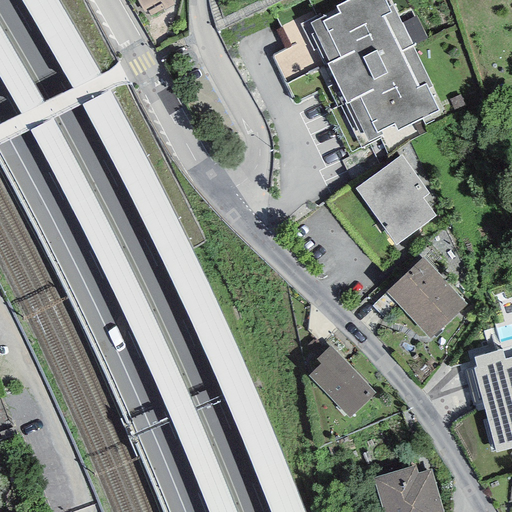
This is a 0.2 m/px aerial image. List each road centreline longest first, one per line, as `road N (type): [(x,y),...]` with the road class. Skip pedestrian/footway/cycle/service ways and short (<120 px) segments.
road 1 (motorway): [(0,86),(94,263),(203,511)]
road 2 (motorway): [(261,511),(187,333),(84,125)]
road 3 (residential): [(485,511),(407,390),(222,196)]
road 4 (residential): [(222,196),(106,0)]
road 5 (residential): [(222,196),(259,157),(202,33),(198,0)]
road 6 (motorway): [(84,125),(11,0)]
road 7 (motorway): [(84,125),(39,0)]
